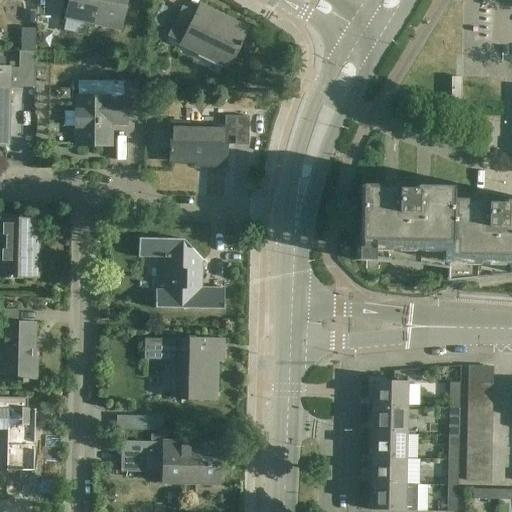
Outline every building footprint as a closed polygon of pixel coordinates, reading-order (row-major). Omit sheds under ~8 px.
[(70,0),(70,2),(66,20),(86,24),(86,22),(103,26),(102,28),(120,32),(126,0),(70,0)] [(183,7),(176,22),(168,37),(182,44),(181,45),(210,59),(228,68),(243,37),(219,25),(222,18),(200,7),(196,14),(183,7)] [(35,30),(21,29),(20,49),(35,50),(35,30)] [(0,144),(7,145),(8,88),(34,88),(35,53),(19,52),(19,69),(0,68),(0,144)] [(452,78),(451,101),(461,102),(461,78),(452,78)] [(76,146),(108,146),(109,125),(126,125),(126,122),(138,122),(138,82),(78,82),(78,98),(76,98),(76,146)] [(172,124),(171,149),(170,149),(170,153),(171,153),(171,162),(198,162),(198,160),(207,160),(207,166),(225,166),(225,137),(235,137),(235,146),(248,146),(249,117),(225,116),(224,131),(185,130),(186,124),(172,124)] [(416,184),(397,181),(397,187),(361,186),(361,189),(360,189),(359,248),(356,248),(356,261),(372,262),(372,259),(460,272),(460,281),(511,275),(511,202),(505,202),(505,198),(486,195),(485,201),(451,200),(451,191),(450,191),(450,189),(416,188),(416,184)] [(0,277),(21,277),(41,277),(41,276),(38,276),(38,236),(37,236),(37,237),(33,237),(34,221),(0,220),(0,241),(1,242),(0,277)] [(197,280),(198,259),(200,259),(203,262),(204,261),(183,240),(139,239),(138,258),(139,258),(139,252),(155,252),(155,257),(164,257),(164,258),(170,259),(170,279),(165,279),(165,291),(156,291),(156,290),(155,290),(155,309),(224,311),(224,288),(223,288),(223,290),(194,289),(194,283),(197,280)] [(1,381),(14,382),(34,382),(34,383),(35,383),(36,357),(30,357),(30,351),(33,351),(34,323),(33,323),(33,324),(18,323),(18,310),(0,309),(0,323),(2,324),(1,381)] [(178,393),(194,393),(214,393),(215,362),(219,362),(219,343),(223,343),(223,341),(180,340),(180,341),(144,340),(144,361),(179,361),(178,393)] [(372,381),(372,407),(372,408),(406,409),(407,382),(372,381)] [(460,383),(450,383),(449,410),(459,410),(460,383)] [(493,384),(468,384),(468,396),(492,397),(493,384)] [(492,397),(468,396),(467,409),(492,409),(492,397)] [(406,409),(372,408),(371,434),(406,435),(406,409)] [(492,409),(467,409),(467,420),(492,421),(492,409)] [(459,410),(449,410),(448,435),(459,435),(459,410)] [(35,414),(0,413),(0,430),(7,430),(6,471),(33,472),(35,414)] [(118,430),(138,431),(139,418),(118,417),(118,430)] [(492,421),(467,420),(467,432),(492,433),(492,421)] [(492,433),(467,432),(467,445),(491,445),(492,433)] [(406,435),(371,434),(371,459),(405,460),(406,435)] [(219,444),(199,444),(161,443),(161,435),(151,435),(151,443),(122,442),(121,472),(163,473),(163,484),(218,485),(219,444)] [(459,435),(448,435),(448,461),(458,461),(459,435)] [(491,445),(467,445),(466,457),(491,458),(491,445)] [(410,452),(410,469),(437,469),(437,452),(410,452)] [(491,458),(466,457),(466,469),(491,470),(491,458)] [(405,460),(371,459),(370,484),(405,485),(405,460)] [(458,461),(448,461),(447,486),(457,486),(458,461)] [(491,470),(466,469),(466,482),(491,483),(491,470)] [(419,477),(419,492),(435,492),(435,477),(419,477)] [(417,485),(405,485),(370,484),(369,511),(416,511),(417,485)] [(456,511),(457,486),(447,486),(446,511),(456,511)] [(499,490),(473,490),(473,499),(498,500),(499,490)] [(511,490),(499,490),(498,500),(511,500),(511,490)]
